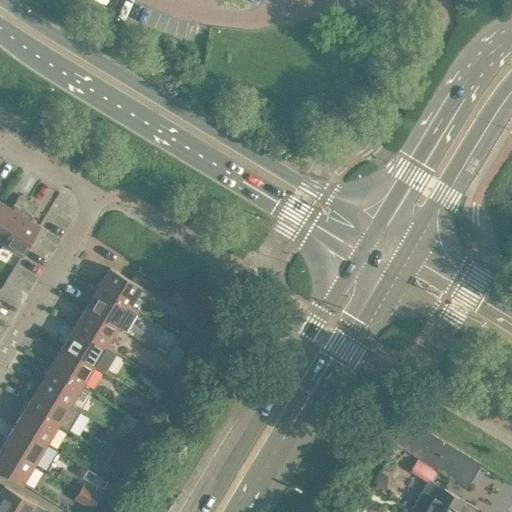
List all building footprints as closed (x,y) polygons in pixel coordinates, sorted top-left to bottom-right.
[(14,203),(11,207),(2,202),(0,205),(0,242),(2,244),(29,200),(19,194),(14,203)] [(33,214),(38,206),(29,200),(2,244),(21,255),(40,225),(31,219),(33,215),(33,214)] [(149,291),(152,293),(159,283),(138,270),(131,280),(110,267),(98,288),(129,306),(137,294),(139,295),(142,295),(146,295),(148,293),(149,291)] [(86,307),(118,326),(126,331),(138,311),(129,306),(98,288),(86,307)] [(209,307),(198,301),(192,312),(203,318),(209,307)] [(74,327),(106,345),(118,326),(86,307),(74,327)] [(117,352),(106,345),(74,327),(62,346),(74,353),(94,365),(105,372),(117,352)] [(196,337),(185,330),(181,338),(192,344),(196,337)] [(176,345),(187,352),(192,344),(181,338),(176,345)] [(51,366),(82,384),(94,365),(74,353),(62,346),(51,366)] [(39,385),(70,404),(82,384),(51,366),(39,385)] [(172,376),(162,369),(157,377),(168,383),(172,376)] [(153,384),(163,391),(168,383),(157,377),(153,384)] [(81,411),(70,404),(39,385),(27,405),(58,424),(70,431),(81,411)] [(58,424),(27,405),(15,424),(46,443),(58,424)] [(154,418),(143,412),(139,419),(149,426),(154,418)] [(134,426),(145,433),(149,426),(139,419),(134,426)] [(481,463),(409,419),(394,443),(467,487),(469,484),(480,466),(480,465),(481,463)] [(3,444),(35,463),(46,443),(15,424),(3,444)] [(0,449),(0,469),(22,483),(35,463),(3,444),(0,449)] [(125,454),(114,448),(110,455),(120,461),(125,454)] [(105,462),(116,469),(120,461),(110,455),(105,462)] [(377,475),(377,488),(388,488),(388,475),(377,475)] [(475,511),(478,508),(430,480),(412,510),(415,511),(475,511)] [(81,491),(97,500),(101,493),(85,483),(81,491)] [(30,511),(36,503),(4,484),(0,491),(0,509),(4,511),(30,511)] [(97,500),(81,491),(76,498),(92,508),(97,500)]
